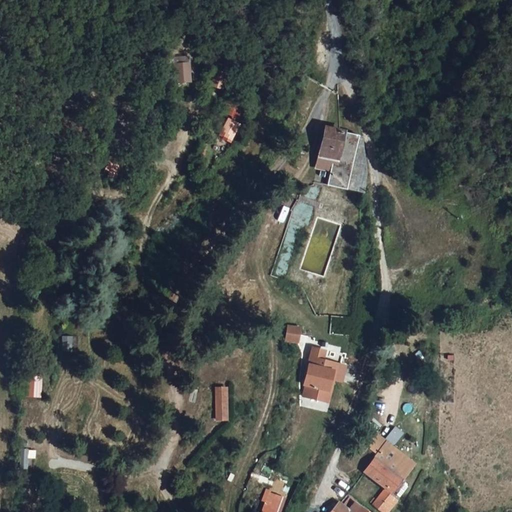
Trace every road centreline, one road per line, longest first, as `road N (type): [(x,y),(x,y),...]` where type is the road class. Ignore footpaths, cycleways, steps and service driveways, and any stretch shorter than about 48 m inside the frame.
road 1 (track): [(162,344),(145,312),(142,259),(152,211),(171,176),(164,162),(117,195),(73,255),(53,408),(53,448),(67,465),(159,470)]
road 2 (unclassified): [(323,482),(363,373),(382,266),(371,163),(338,53)]
road 3 (track): [(234,511),(273,388),(262,245),(319,129),(317,110)]
